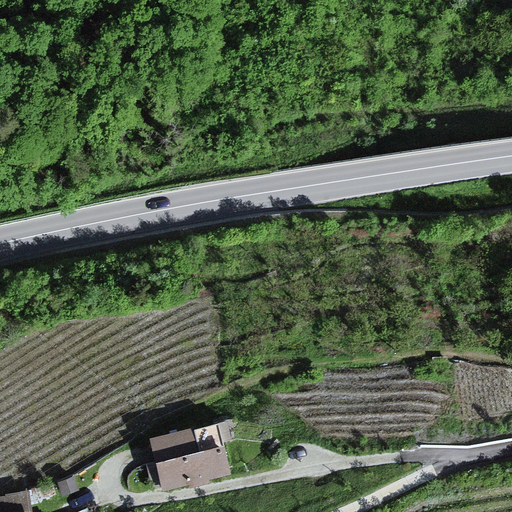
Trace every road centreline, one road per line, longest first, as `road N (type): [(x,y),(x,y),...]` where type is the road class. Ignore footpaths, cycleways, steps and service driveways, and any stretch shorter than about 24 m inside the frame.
road 1 (secondary): [(0,243),(164,208),(511,156)]
road 2 (residential): [(511,449),(454,461),(344,511)]
